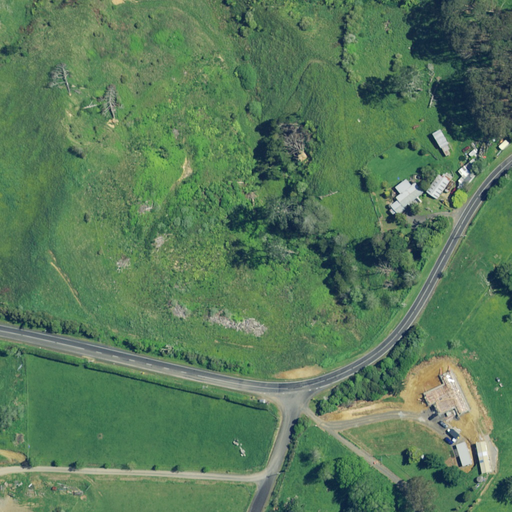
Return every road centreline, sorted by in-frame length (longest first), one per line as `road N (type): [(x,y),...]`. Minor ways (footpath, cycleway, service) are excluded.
road 1 (unclassified): [(292,388),(351,368),(395,335),(471,205),(511,159)]
road 2 (unclassified): [(0,330),(292,388)]
road 3 (unclassified): [(254,511),(292,388)]
